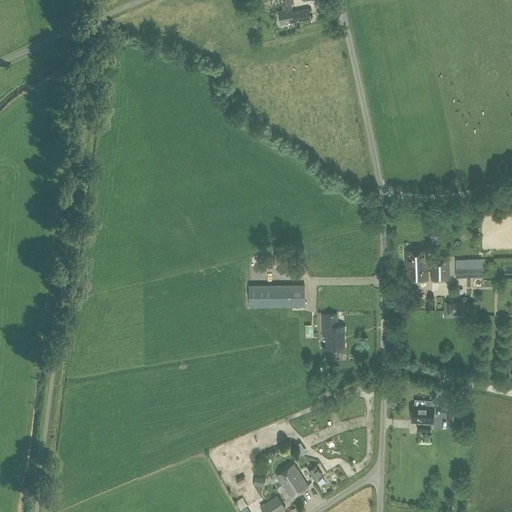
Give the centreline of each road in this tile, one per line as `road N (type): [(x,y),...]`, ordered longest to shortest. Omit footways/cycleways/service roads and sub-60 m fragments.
road 1 (unclassified): [(384,364),(379,181),(339,0)]
road 2 (unclassified): [(0,64),(142,0)]
road 3 (track): [(380,193),(441,197),(511,178)]
road 4 (unclassified): [(511,392),(384,364)]
